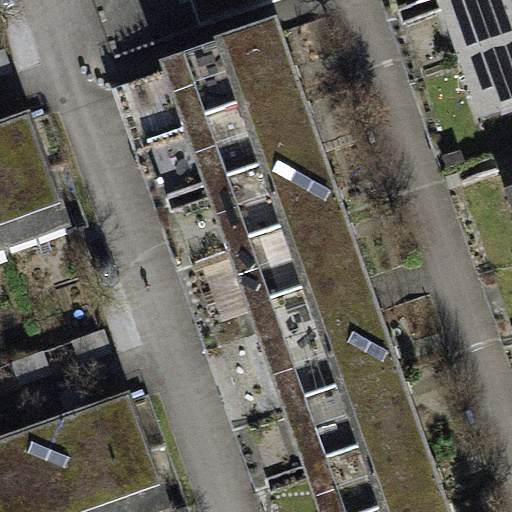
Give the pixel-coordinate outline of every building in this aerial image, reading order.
[(216,0),(223,19),(277,0),(216,0)] [(511,0),(460,0),(481,55),(511,44),(511,0)] [(186,68),(207,128),(296,96),(274,35),(186,68)] [(511,44),(481,55),(502,116),(511,112),(511,44)] [(318,156),(296,96),(207,128),(229,188),(318,156)] [(48,114),(29,122),(46,173),(67,166),(48,114)] [(29,122),(0,132),(0,235),(0,236),(60,215),(46,173),(29,122)] [(339,215),(318,156),(229,188),(250,247),(339,215)] [(362,279),(339,215),(250,247),(273,311),(362,279)] [(374,312),(362,279),(273,311),(284,344),(374,312)] [(396,375),(374,312),(284,344),(307,407),(396,375)] [(418,436),(396,375),(307,407),(328,468),(418,436)] [(148,394),(127,401),(146,453),(166,446),(148,394)] [(66,423),(98,511),(114,511),(162,495),(146,453),(127,401),(66,423)] [(98,511),(66,423),(6,445),(30,511),(98,511)] [(393,511),(440,496),(418,436),(328,468),(343,511),(393,511)] [(0,511),(30,511),(6,445),(0,447),(0,511)] [(445,511),(440,496),(393,511),(445,511)]
